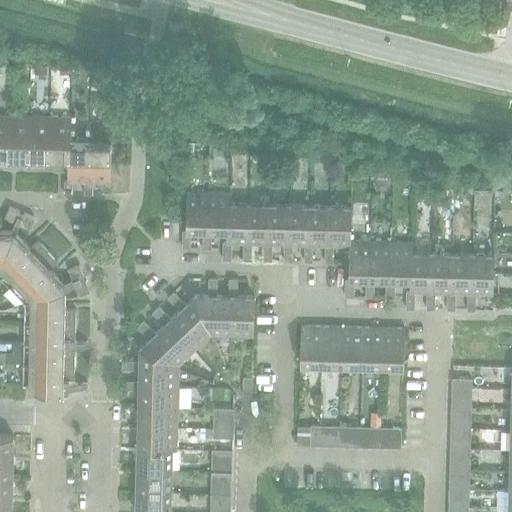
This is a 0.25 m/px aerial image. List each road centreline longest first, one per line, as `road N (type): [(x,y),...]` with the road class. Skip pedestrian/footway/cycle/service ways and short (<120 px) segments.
road 1 (residential): [(281,299),(440,315),(437,458)]
road 2 (tertiary): [(507,75),(223,0)]
road 3 (residential): [(105,416),(107,265),(124,224)]
road 4 (residential): [(281,454),(437,458)]
road 5 (residential): [(281,454),(281,299)]
road 6 (residential): [(169,243),(168,267),(259,270),(276,281),(281,299)]
